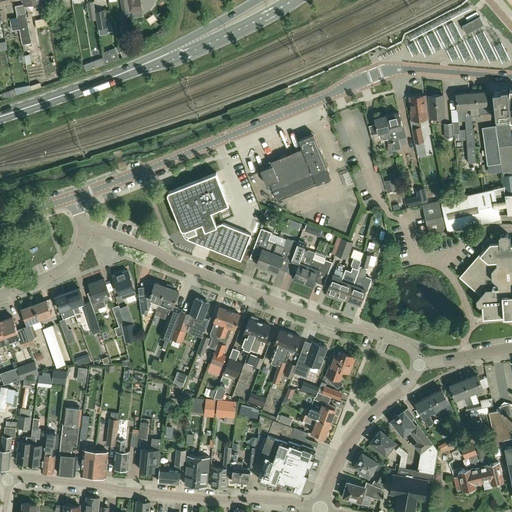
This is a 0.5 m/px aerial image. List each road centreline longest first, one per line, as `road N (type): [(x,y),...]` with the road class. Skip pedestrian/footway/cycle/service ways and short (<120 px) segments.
road 1 (residential): [(422,367),(412,350),(369,330),(344,328),(84,225)]
road 2 (tertiary): [(72,198),(380,71)]
road 3 (residential): [(320,510),(14,480)]
road 4 (primary): [(0,116),(211,32)]
road 5 (residential): [(320,510),(340,457),(392,398)]
road 6 (tertiary): [(511,77),(380,71)]
road 7 (residential): [(0,297),(63,272),(84,225)]
